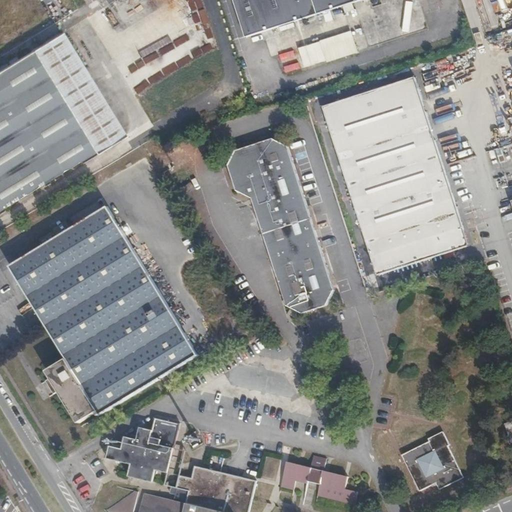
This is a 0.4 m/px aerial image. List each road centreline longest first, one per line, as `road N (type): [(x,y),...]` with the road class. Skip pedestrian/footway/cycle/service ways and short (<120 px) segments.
road 1 (unknown): [(0,251),(105,186),(122,184),(224,331)]
road 2 (unknown): [(47,472),(146,414),(303,346)]
road 3 (tertiary): [(71,511),(0,395)]
